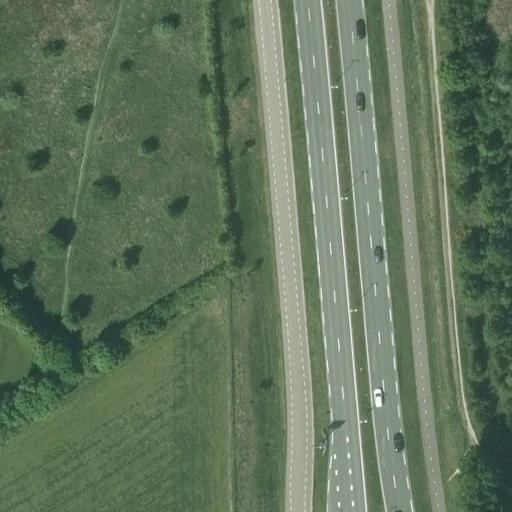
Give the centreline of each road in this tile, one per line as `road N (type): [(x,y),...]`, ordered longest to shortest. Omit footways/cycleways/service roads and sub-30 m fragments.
road 1 (primary): [(400,511),(350,0)]
road 2 (primary): [(305,0),(351,511)]
road 3 (unclassified): [(261,0),(291,292),(298,511)]
